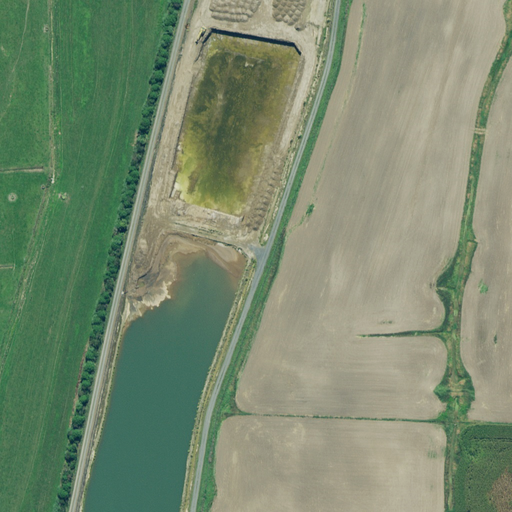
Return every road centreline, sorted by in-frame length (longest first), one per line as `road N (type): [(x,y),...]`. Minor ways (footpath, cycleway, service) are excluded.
road 1 (track): [(339,0),(324,81),(211,406),(192,511)]
road 2 (track): [(72,511),(187,0)]
